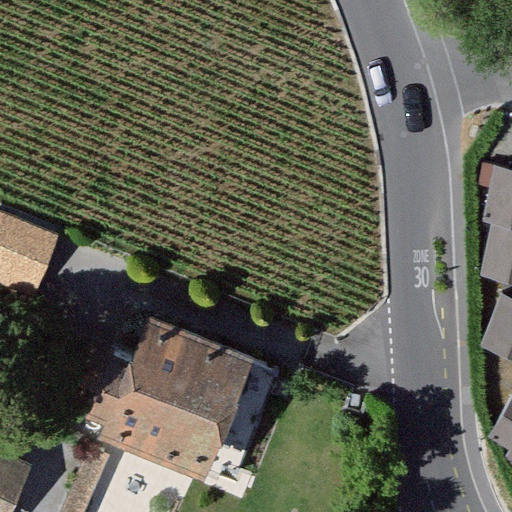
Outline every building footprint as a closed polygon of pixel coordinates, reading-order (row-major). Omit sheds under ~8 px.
[(511,169),(484,164),(480,184),(490,186),(484,223),(491,224),(511,228),(511,169)] [(511,228),(491,224),(480,276),(511,282),(511,228)] [(511,358),(511,298),(501,294),(481,347),(511,358)] [(275,349),(156,305),(140,351),(124,345),(97,417),(231,466),(275,349)] [(511,396),(488,437),(511,451),(507,459),(511,461),(511,396)] [(19,511),(45,458),(0,437),(0,511),(19,511)]
